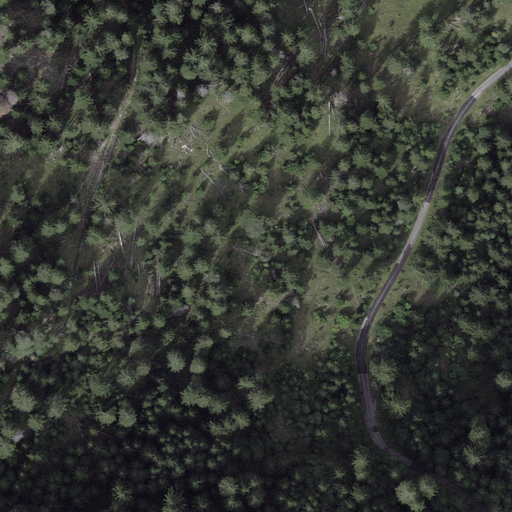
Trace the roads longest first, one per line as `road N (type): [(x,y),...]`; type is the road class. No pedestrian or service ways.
road 1 (track): [(511,68),(452,127),(417,233),(369,320),(360,357),(368,420),(379,441),(482,511)]
road 2 (track): [(126,0),(134,78),(89,187),(64,322),(21,362),(0,404)]
